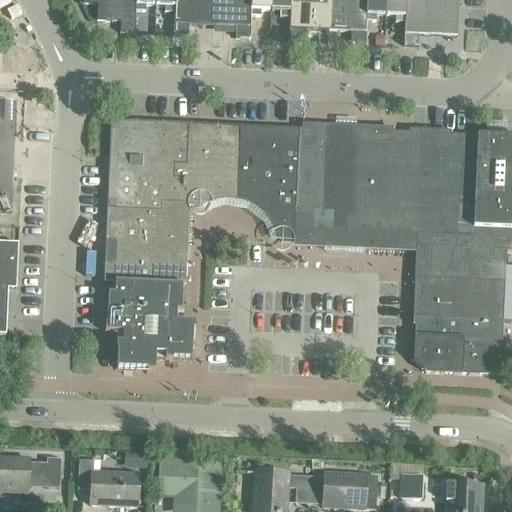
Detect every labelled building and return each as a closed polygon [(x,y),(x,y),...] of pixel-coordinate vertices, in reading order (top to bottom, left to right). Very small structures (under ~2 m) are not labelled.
[(144,7),(154,8),(154,0),(82,0),(82,6),(96,7),(95,23),(119,24),(119,36),(134,36),(135,13),(144,14),(144,7)] [(187,27),(211,28),(212,0),(154,0),(154,8),(163,8),(163,14),(173,15),(172,38),(187,38),(187,27)] [(260,12),(269,13),(269,0),(212,0),(211,28),(234,29),(234,41),(249,41),(250,18),(259,19),(260,12)] [(302,32),(326,33),(327,0),(269,0),(269,13),(279,13),(278,19),(288,20),(287,43),(302,44),(302,32)] [(375,17),(384,18),(385,0),(327,0),(326,33),(350,34),(349,46),(364,46),(365,23),(375,24),(375,17)] [(385,0),(384,18),(394,18),(394,24),(403,25),(402,48),(417,49),(418,37),(456,39),(457,0),(385,0)] [(160,204),(186,206),(186,205),(179,205),(179,195),(183,195),(184,185),(177,185),(177,181),(172,180),(172,166),(185,167),(187,126),(110,123),(106,211),(159,214),(160,204)] [(241,202),(248,205),(250,198),(251,183),(258,183),(259,151),(275,152),(276,130),(187,126),(185,167),(172,166),(172,180),(177,181),(177,185),(184,185),(183,195),(179,195),(179,205),(186,205),(186,206),(198,207),(206,203),(214,201),(223,200),(232,200),(241,202)] [(280,243),(293,244),(294,210),(294,200),(297,142),(298,142),(298,131),(276,130),(275,152),(259,151),(258,183),(251,183),(250,198),(248,205),(256,209),(263,214),(269,220),(273,227),(277,235),(280,243)] [(426,250),(424,281),(503,284),(505,253),(511,253),(511,140),(330,133),(298,131),(298,142),(297,142),(294,200),(294,210),(293,244),(426,250)] [(183,287),(186,206),(160,204),(159,214),(106,211),(102,284),(113,285),(113,284),(182,287),(183,287)] [(0,244),(0,336),(4,337),(7,290),(15,290),(17,245),(0,244)] [(424,281),(422,321),(493,324),(502,324),(503,284),(424,281)] [(181,313),(182,287),(113,284),(113,285),(113,296),(107,296),(105,326),(104,326),(104,333),(116,334),(116,344),(115,344),(115,351),(116,351),(115,370),(134,371),(134,370),(146,371),(145,373),(153,373),(153,361),(171,362),(171,360),(189,361),(190,342),(190,331),(192,331),(193,323),(178,323),(178,313),(181,313)] [(493,324),(422,321),(422,328),(414,327),(412,362),(424,375),(487,378),(491,374),(493,324)] [(124,455),(123,470),(148,472),(149,456),(124,455)] [(46,466),(29,465),(29,463),(0,461),(0,494),(0,495),(2,495),(10,495),(10,496),(13,496),(21,496),(22,496),(26,496),(26,497),(27,497),(28,485),(45,486),(45,490),(57,491),(58,491),(60,462),(46,461),(46,466)] [(89,508),(135,510),(137,478),(92,475),(93,463),(78,463),(76,492),(90,493),(89,508)] [(161,467),(160,496),(176,497),(175,511),(215,511),(217,469),(177,467),(161,467)] [(308,507),(309,480),(287,478),(288,476),(253,475),(251,511),(285,511),(287,491),(295,491),(294,506),(308,507)] [(323,480),(309,480),(308,507),(322,507),(321,510),(351,511),(375,511),(377,479),(364,478),(323,476),(323,480)] [(400,501),(420,502),(421,479),(401,478),(400,501)] [(453,486),(453,504),(444,504),(443,511),(481,511),(483,487),(453,486)]
